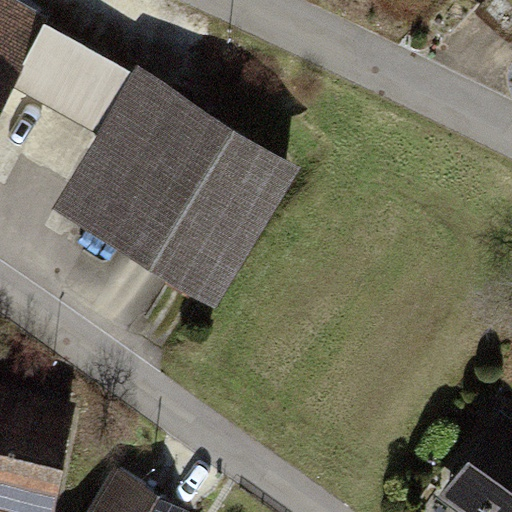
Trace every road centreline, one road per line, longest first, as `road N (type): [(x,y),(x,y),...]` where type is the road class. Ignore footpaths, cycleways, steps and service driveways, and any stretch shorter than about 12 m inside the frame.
road 1 (residential): [(311,511),(0,283)]
road 2 (residential): [(238,0),(511,131)]
